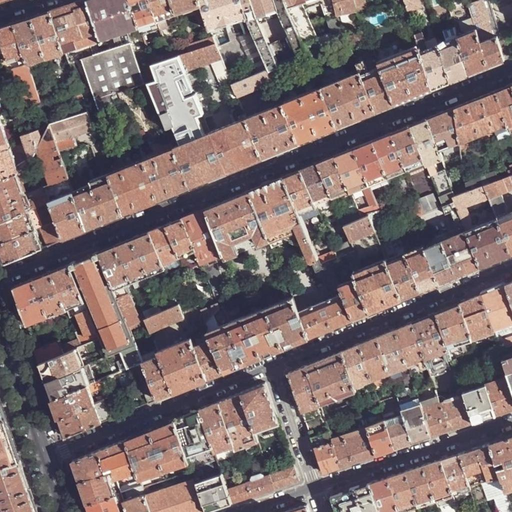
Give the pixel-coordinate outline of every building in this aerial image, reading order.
[(84,0),(68,5),(52,11),(66,52),(103,40),(88,0),(84,0)] [(88,0),(103,40),(114,36),(120,34),(129,31),(142,27),(132,0),(88,0)] [(132,0),(142,27),(159,21),(158,20),(151,0),(132,0)] [(151,0),(158,20),(165,18),(177,14),(172,0),(151,0)] [(172,0),(177,14),(203,5),(200,0),(172,0)] [(242,0),(200,0),(203,5),(211,30),(248,17),(242,0)] [(286,0),(242,0),(248,17),(249,20),(259,17),(280,10),(289,7),(286,0)] [(321,0),(332,33),(318,38),(323,50),(347,40),(347,38),(345,34),(338,15),(335,0),(321,0)] [(355,0),(335,0),(338,15),(357,11),(355,0)] [(355,0),(357,11),(367,8),(365,0),(355,0)] [(404,0),(405,0),(408,12),(422,7),(419,0),(404,0)] [(488,0),(483,0),(482,1),(494,38),(497,37),(500,36),(499,33),(488,0)] [(481,43),(494,38),(482,1),(469,5),(473,18),(477,29),(481,43)] [(304,3),(289,7),(309,56),(317,53),(323,50),(318,38),(304,3)] [(289,7),(280,10),(300,60),(309,56),(289,7)] [(280,10),(259,17),(280,67),(300,60),(280,10)] [(41,14),(33,17),(47,58),(66,52),(52,11),(41,14)] [(22,21),(15,23),(26,58),(28,64),(28,65),(47,58),(33,17),(22,21)] [(259,17),(249,20),(269,69),(270,71),(280,67),(259,17)] [(169,28),(165,18),(158,20),(159,21),(161,28),(162,31),(169,28)] [(473,18),(460,23),(464,34),(477,29),(473,18)] [(159,21),(142,27),(144,34),(161,28),(159,21)] [(5,26),(0,28),(0,33),(6,52),(10,63),(26,58),(15,23),(5,26)] [(460,23),(455,25),(458,36),(464,34),(460,23)] [(363,32),(360,26),(353,29),(356,35),(363,32)] [(106,50),(120,93),(148,84),(144,73),(156,69),(154,65),(152,57),(144,34),(142,27),(129,31),(133,42),(123,45),(120,34),(114,36),(118,47),(106,50)] [(464,34),(458,36),(470,75),(481,70),(489,67),(481,43),(477,29),(464,34)] [(423,32),(415,35),(419,48),(421,52),(428,49),(423,32)] [(500,36),(497,37),(505,60),(511,57),(511,46),(508,33),(506,34),(500,36)] [(458,36),(439,44),(451,82),(462,78),(470,75),(458,36)] [(214,37),(188,45),(190,53),(217,44),(214,37)] [(494,38),(481,43),(489,67),(505,60),(497,37),(494,38)] [(223,59),(217,44),(190,53),(181,56),(187,71),(223,59)] [(428,49),(421,52),(433,90),(444,85),(451,82),(439,44),(428,49)] [(188,45),(169,51),(172,59),(181,56),(190,53),(188,45)] [(419,48),(379,64),(380,68),(395,105),(407,100),(416,97),(426,93),(433,90),(421,52),(419,48)] [(106,50),(82,59),(100,113),(124,105),(120,93),(106,50)] [(169,51),(152,57),(154,65),(172,59),(169,51)] [(6,52),(2,54),(4,59),(0,60),(3,67),(6,66),(8,71),(12,69),(10,63),(6,52)] [(317,53),(309,56),(311,62),(319,59),(317,53)] [(150,83),(167,129),(173,127),(181,145),(186,143),(179,124),(198,116),(204,114),(196,94),(187,98),(178,76),(187,72),(187,71),(181,56),(172,59),(154,65),(156,69),(160,80),(150,83)] [(26,58),(10,63),(12,69),(13,69),(28,64),(26,58)] [(364,61),(357,64),(361,72),(377,113),(388,108),(395,105),(380,68),(369,73),(364,61)] [(28,64),(13,69),(19,88),(26,107),(40,102),(38,95),(28,65),(28,64)] [(270,71),(269,69),(232,84),(238,98),(275,83),(270,71)] [(361,72),(322,88),(338,128),(351,123),(361,119),(371,115),(377,113),(361,72)] [(511,83),(505,87),(496,90),(507,124),(508,129),(511,127),(511,83)] [(59,95),(56,88),(38,95),(40,102),(59,95)] [(283,104),(299,144),(311,139),(320,136),(331,131),(338,128),(322,88),(283,104)] [(464,103),(455,107),(460,143),(469,139),(507,124),(496,90),(485,95),(478,98),(464,103)] [(82,96),(61,103),(64,111),(85,105),(82,96)] [(283,104),(246,118),(263,159),(284,150),(299,144),(283,104)] [(85,105),(64,111),(67,119),(67,120),(88,113),(85,105)] [(440,113),(428,118),(440,151),(460,143),(455,107),(440,113)] [(50,124),(56,143),(75,138),(73,130),(92,125),(88,113),(67,120),(67,119),(50,124)] [(0,143),(8,141),(0,116),(0,115),(0,143)] [(186,143),(206,135),(198,116),(179,124),(186,143)] [(246,118),(212,132),(228,173),(248,165),(263,159),(246,118)] [(417,123),(410,125),(425,162),(427,164),(433,162),(435,161),(442,158),(440,151),(428,118),(417,123)] [(43,140),(39,150),(51,186),(69,179),(61,155),(56,143),(50,124),(43,140)] [(92,125),(73,130),(75,138),(94,132),(92,125)] [(399,130),(392,133),(407,170),(425,162),(410,125),(399,130)] [(173,127),(167,129),(175,148),(181,145),(173,127)] [(40,130),(23,136),(32,160),(34,164),(39,150),(43,140),(40,130)] [(222,175),(228,173),(212,132),(206,135),(186,143),(181,145),(175,148),(191,188),(204,183),(212,180),(222,175)] [(381,137),(373,140),(389,177),(407,170),(392,133),(381,137)] [(75,138),(56,143),(61,155),(79,149),(75,138)] [(469,139),(460,143),(461,150),(471,146),(469,139)] [(362,145),(354,148),(370,185),(381,180),(389,177),(373,140),(362,145)] [(8,141),(0,143),(0,181),(17,174),(20,173),(17,166),(8,141)] [(177,194),(191,188),(175,148),(144,160),(159,201),(177,194)] [(344,152),(336,155),(351,190),(351,192),(363,188),(370,185),(354,148),(344,152)] [(141,151),(136,153),(139,162),(144,160),(141,151)] [(326,160),(319,163),(333,197),(351,190),(336,155),(326,160)] [(31,165),(34,164),(32,160),(17,166),(20,173),(24,170),(31,165)] [(139,162),(110,174),(124,215),(144,207),(159,201),(144,160),(139,162)] [(454,191),(446,169),(440,172),(438,172),(433,162),(427,164),(438,191),(440,196),(454,191)] [(308,167),(302,170),(316,204),(327,200),(333,197),(319,163),(308,167)] [(31,165),(24,170),(28,179),(32,177),(35,173),(31,165)] [(20,173),(17,174),(20,182),(28,179),(24,170),(20,173)] [(292,174),(285,176),(300,214),(317,207),(316,204),(302,170),(292,174)] [(17,174),(0,181),(0,221),(29,210),(27,203),(24,195),(20,182),(17,174)] [(117,218),(124,215),(110,174),(91,182),(92,185),(106,223),(117,218)] [(511,174),(484,185),(489,197),(501,193),(511,189),(511,174)] [(265,184),(250,190),(270,241),(297,230),(305,226),(300,214),(285,176),(265,184)] [(389,177),(381,180),(385,190),(393,187),(389,177)] [(475,178),(466,183),(466,185),(467,191),(479,187),(475,178)] [(50,202),(74,192),(69,179),(51,186),(44,188),(47,195),(50,202)] [(92,185),(74,192),(87,230),(99,225),(106,223),(92,185)] [(370,185),(363,188),(371,207),(378,205),(370,185)] [(466,185),(454,191),(456,196),(467,191),(466,185)] [(489,197),(484,185),(479,187),(467,191),(456,196),(454,196),(455,201),(467,230),(473,227),(471,221),(472,219),(466,206),(489,197)] [(44,187),(24,195),(27,203),(47,195),(44,188),(44,187)] [(216,205),(207,208),(224,254),(226,259),(239,254),(234,243),(254,235),(258,246),(270,241),(250,190),(237,196),(216,205)] [(440,196),(438,191),(419,199),(423,208),(425,213),(443,206),(444,206),(440,196)] [(454,191),(440,196),(444,206),(455,201),(454,196),(456,196),(454,191)] [(78,234),(87,230),(74,192),(50,202),(50,203),(57,222),(59,226),(64,240),(78,234)] [(489,197),(497,217),(509,213),(501,193),(489,197)] [(47,195),(27,203),(29,210),(50,203),(50,202),(47,195)] [(333,197),(327,200),(330,207),(336,205),(333,197)] [(452,212),(460,233),(467,230),(455,201),(444,206),(443,206),(446,213),(446,214),(452,212)] [(50,203),(29,210),(37,230),(40,228),(57,222),(50,203)] [(371,207),(359,211),(360,212),(361,215),(368,213),(369,214),(381,211),(378,205),(371,207)] [(186,217),(183,218),(196,250),(201,261),(201,263),(208,260),(224,254),(207,208),(198,212),(195,213),(186,217)] [(423,208),(404,215),(407,221),(425,213),(423,208)] [(29,210),(0,221),(0,243),(35,230),(37,230),(29,210)] [(376,233),(388,228),(381,211),(369,214),(369,216),(375,231),(376,233)] [(511,211),(509,213),(497,217),(511,254),(511,211)] [(360,212),(342,219),(345,226),(363,219),(361,215),(360,212)] [(363,219),(345,226),(351,240),(351,242),(375,231),(369,216),(363,219)] [(473,227),(467,230),(481,267),(498,260),(511,254),(497,217),(473,227)] [(172,222),(167,225),(180,257),(186,254),(196,250),(183,218),(172,222)] [(57,222),(40,228),(44,237),(45,237),(54,234),(53,230),(55,229),(55,228),(59,226),(57,222)] [(156,229),(151,231),(163,264),(180,257),(167,225),(156,229)] [(54,244),(64,240),(59,226),(55,228),(55,229),(53,230),(54,234),(45,237),(49,246),(54,244)] [(305,226),(297,230),(300,237),(297,238),(304,254),(307,254),(310,262),(312,262),(318,259),(318,257),(305,226)] [(35,230),(0,243),(0,246),(3,255),(6,263),(27,255),(43,248),(35,230)] [(471,271),(481,267),(467,230),(460,233),(431,244),(425,247),(440,284),(450,280),(471,271)] [(140,236),(134,238),(148,275),(165,268),(163,264),(151,231),(140,236)] [(398,233),(379,240),(384,252),(386,259),(388,262),(406,254),(405,252),(398,233)] [(254,235),(234,243),(239,254),(258,246),(254,235)] [(122,243),(117,245),(131,282),(148,275),(134,238),(122,243)] [(346,254),(352,252),(354,250),(354,247),(351,242),(351,240),(333,247),(335,251),(337,258),(346,254)] [(406,254),(421,292),(432,287),(440,284),(425,247),(424,244),(405,252),(406,254)] [(106,249),(101,251),(118,296),(122,295),(119,287),(127,284),(131,282),(117,245),(106,249)] [(196,250),(186,254),(189,263),(190,265),(201,261),(196,250)] [(77,261),(71,264),(86,301),(89,310),(79,314),(87,333),(88,334),(98,330),(101,337),(100,338),(107,356),(120,351),(136,344),(131,331),(129,326),(134,324),(140,321),(129,293),(128,292),(122,295),(118,296),(101,251),(94,254),(94,255),(94,257),(97,262),(80,269),(78,263),(77,261)] [(335,251),(318,257),(318,259),(321,265),(330,261),(337,258),(335,251)] [(186,254),(180,257),(183,265),(189,263),(186,254)] [(337,258),(330,261),(332,265),(348,259),(346,254),(337,258)] [(406,254),(388,262),(403,299),(413,295),(421,292),(406,254)] [(321,265),(318,259),(312,262),(315,272),(319,271),(328,294),(341,289),(339,284),(332,265),(330,261),(321,265)] [(388,262),(386,259),(362,269),(354,272),(356,278),(370,312),(380,308),(396,302),(403,299),(388,262)] [(208,260),(201,263),(213,292),(226,287),(218,262),(210,265),(208,260)] [(59,268),(52,271),(67,309),(86,301),(71,264),(59,268)] [(41,276),(34,279),(49,316),(67,309),(52,271),(41,276)] [(356,278),(339,284),(341,289),(343,294),(354,319),(363,315),(370,312),(356,278)] [(22,284),(14,287),(21,308),(27,325),(49,316),(34,279),(22,284)] [(127,284),(119,287),(122,295),(128,292),(129,293),(130,292),(127,284)] [(491,289),(480,294),(493,329),(511,322),(511,303),(505,284),(491,289)] [(308,308),(302,293),(292,297),(293,297),(299,312),(308,308)] [(354,319),(343,294),(308,308),(299,312),(309,337),(333,328),(354,319)] [(468,299),(459,302),(472,339),(494,332),(493,329),(480,294),(468,299)] [(293,297),(267,308),(283,348),(298,342),(309,337),(299,312),(293,297)] [(179,305),(176,298),(160,305),(162,312),(179,305)] [(86,301),(67,309),(71,317),(79,314),(89,310),(86,301)] [(446,308),(436,312),(448,348),(472,340),(472,339),(459,302),(446,308)] [(220,308),(218,303),(201,310),(206,322),(220,308)] [(162,312),(160,305),(143,312),(146,319),(162,312)] [(146,319),(151,332),(185,319),(182,312),(179,305),(162,312),(146,319)] [(185,319),(191,336),(204,324),(206,322),(201,310),(199,305),(182,312),(185,319)] [(230,322),(222,305),(220,308),(206,322),(204,324),(208,331),(229,323),(230,322)] [(246,317),(262,357),(274,352),(283,348),(267,308),(246,317)] [(422,317),(412,321),(425,359),(427,366),(431,376),(454,367),(450,357),(448,348),(436,312),(422,317)] [(255,359),(262,357),(246,317),(230,323),(246,363),(255,359)] [(402,326),(395,329),(407,365),(418,361),(425,359),(412,321),(402,326)] [(511,322),(493,329),(494,332),(496,338),(499,348),(511,343),(511,322)] [(236,367),(246,363),(230,323),(229,323),(208,331),(211,340),(224,372),(236,367)] [(384,333),(377,336),(389,373),(407,365),(395,329),(384,333)] [(87,333),(78,336),(79,338),(82,345),(100,338),(101,337),(98,330),(88,334),(87,333)] [(496,338),(494,332),(472,339),(472,340),(474,345),(496,338)] [(365,341),(359,343),(371,379),(378,376),(389,373),(377,336),(365,341)] [(193,385),(208,379),(195,346),(192,337),(158,351),(160,355),(175,392),(193,385)] [(79,338),(61,346),(64,352),(75,348),(82,345),(79,338)] [(59,340),(36,350),(40,363),(64,352),(61,346),(59,340)] [(211,340),(195,346),(208,379),(218,375),(224,372),(211,340)] [(472,340),(448,348),(450,357),(475,348),(474,345),(472,340)] [(348,348),(342,350),(353,386),(371,379),(359,343),(348,348)] [(136,344),(120,351),(127,368),(135,365),(136,366),(143,363),(143,361),(141,355),(136,344)] [(44,374),(46,382),(83,366),(75,348),(64,352),(40,363),(44,374)] [(157,349),(141,355),(143,361),(160,355),(158,351),(157,349)] [(321,359),(306,365),(320,404),(355,390),(353,386),(342,350),(321,359)] [(511,353),(503,357),(508,374),(511,384),(511,353)] [(150,380),(158,399),(168,395),(175,392),(160,355),(143,361),(143,363),(150,380)] [(425,359),(418,361),(421,368),(427,366),(425,359)] [(90,363),(83,366),(89,384),(96,381),(90,363)] [(295,370),(288,372),(301,411),(320,404),(306,365),(295,370)] [(83,366),(46,382),(50,392),(52,399),(88,385),(89,384),(83,366)] [(389,373),(378,376),(381,384),(391,380),(389,373)] [(509,408),(511,407),(511,384),(508,374),(486,382),(496,413),(509,408)] [(378,376),(371,379),(374,386),(381,384),(378,376)] [(158,399),(150,380),(143,384),(141,384),(145,394),(149,403),(158,399)] [(89,384),(88,385),(91,391),(101,387),(99,381),(96,381),(89,384)] [(251,387),(241,391),(255,430),(271,425),(279,422),(266,382),(251,387)] [(486,416),(496,413),(486,382),(462,390),(463,393),(472,421),(486,416)] [(141,384),(137,386),(140,395),(145,394),(141,384)] [(56,410),(59,418),(95,403),(91,391),(88,385),(52,399),(56,410)] [(227,397),(219,401),(234,445),(235,449),(259,441),(255,430),(241,391),(227,397)] [(396,392),(378,399),(382,410),(383,414),(401,408),(399,404),(396,392)] [(462,425),(472,421),(463,393),(439,401),(449,429),(462,425)] [(420,402),(422,408),(439,401),(437,395),(420,401),(420,402)] [(418,397),(399,404),(401,408),(401,409),(420,402),(420,401),(418,397)] [(105,399),(95,403),(102,422),(112,418),(105,399)] [(0,401),(0,466),(20,460),(3,410),(0,401)] [(208,405),(200,408),(213,446),(215,452),(219,450),(234,445),(219,401),(208,405)] [(441,431),(449,429),(439,401),(422,408),(431,435),(441,431)] [(423,438),(431,435),(422,408),(420,402),(401,409),(412,441),(423,438)] [(95,403),(59,418),(62,429),(65,437),(102,422),(95,403)] [(185,414),(174,419),(187,456),(213,446),(200,408),(185,414)] [(405,444),(412,441),(401,409),(401,408),(383,414),(384,418),(394,447),(405,444)] [(388,449),(394,447),(384,418),(367,425),(376,454),(388,449)] [(160,425),(151,428),(165,470),(190,462),(187,456),(174,419),(160,425)] [(279,422),(271,425),(275,435),(277,434),(279,440),(285,438),(279,422)] [(327,424),(320,427),(322,433),(329,431),(328,429),(327,424)] [(371,455),(376,454),(367,425),(361,427),(331,437),(332,440),(341,465),(355,461),(361,459),(371,455)] [(136,435),(126,439),(138,471),(140,479),(165,470),(151,428),(136,435)] [(309,431),(314,446),(332,440),(331,437),(330,433),(329,431),(322,433),(315,436),(312,430),(309,431)] [(511,434),(507,436),(490,442),(501,475),(506,490),(511,488),(511,434)] [(97,450),(73,460),(77,472),(80,480),(108,472),(114,470),(117,478),(138,471),(126,439),(97,450)] [(332,440),(314,446),(323,472),(335,468),(341,465),(332,440)] [(473,448),(459,453),(470,485),(501,475),(490,442),(473,448)] [(213,446),(187,456),(190,462),(193,471),(194,476),(195,478),(200,492),(226,484),(218,460),(215,452),(213,446)] [(441,459),(453,494),(471,488),(470,485),(459,453),(448,456),(441,459)] [(431,462),(424,465),(435,500),(443,498),(453,494),(441,459),(431,462)] [(37,511),(29,485),(20,460),(0,466),(0,494),(6,511),(37,511)] [(295,465),(270,474),(275,488),(290,483),(299,480),(295,465)] [(413,468),(406,471),(418,506),(425,504),(435,500),(424,465),(413,468)] [(396,474),(389,477),(400,511),(401,511),(408,510),(418,506),(406,471),(396,474)] [(85,493),(88,503),(116,494),(114,490),(108,472),(80,480),(85,493)] [(247,482),(252,496),(266,491),(275,488),(270,474),(264,476),(263,474),(261,473),(253,476),(251,478),(252,480),(246,482),(247,482)] [(501,475),(470,485),(471,488),(477,505),(496,498),(500,511),(511,511),(511,507),(506,490),(501,475)] [(378,480),(370,482),(380,511),(400,511),(389,477),(378,480)] [(195,478),(146,495),(151,511),(204,511),(207,511),(200,492),(195,478)] [(143,486),(141,481),(120,488),(122,492),(135,487),(143,486)] [(247,482),(228,489),(233,502),(245,498),(252,496),(247,482)] [(380,511),(370,482),(356,487),(340,493),(331,496),(336,511),(380,511)] [(226,484),(200,492),(207,511),(219,507),(233,502),(228,489),(226,484)] [(143,487),(143,486),(135,487),(138,496),(145,494),(143,487)] [(116,494),(88,503),(91,511),(122,511),(121,508),(116,494)] [(151,511),(146,495),(145,494),(138,496),(124,500),(128,511),(151,511)]
